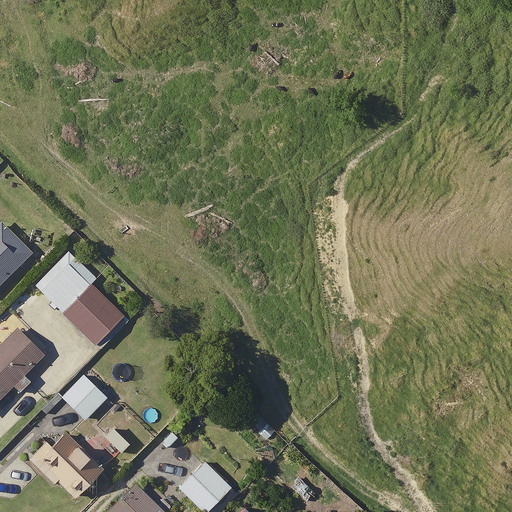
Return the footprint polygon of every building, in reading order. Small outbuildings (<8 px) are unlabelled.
[(0,281),(28,253),(0,226),(0,281)] [(93,278),(72,257),(37,291),(89,346),(120,317),(88,283),(93,278)] [(40,356),(14,330),(0,343),(0,396),(10,386),(16,392),(27,382),(21,376),(40,356)] [(103,397),(79,374),(57,397),(82,420),(103,397)] [(98,469),(60,433),(48,446),(43,441),(26,459),(50,482),(52,480),(70,497),(98,469)] [(214,511),(233,492),(200,462),(175,489),(200,511),(214,511)] [(163,511),(171,504),(148,482),(138,493),(129,484),(102,511),(163,511)]
